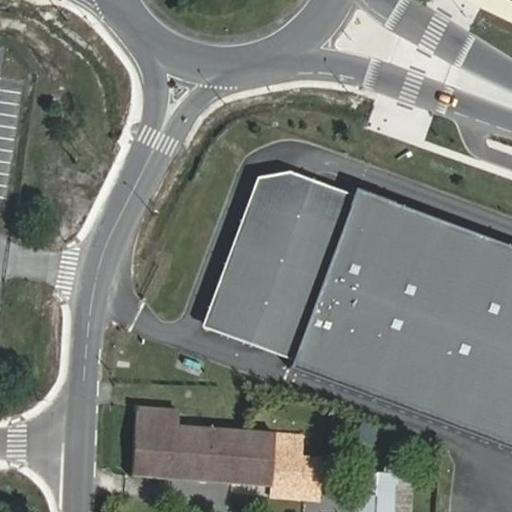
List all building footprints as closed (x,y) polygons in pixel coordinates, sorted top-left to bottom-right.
[(291,367),(353,202),(324,191),(261,190),(206,335),(291,367)] [(291,367),(288,375),(462,440),(511,458),(511,256),(355,197),(353,202),(291,367)] [(178,411),(135,408),(131,477),(270,486),(274,434),(177,427),(178,411)] [(274,434),(270,486),(316,489),(318,462),(301,461),(303,436),(274,434)] [(391,511),(393,475),(361,473),(359,511),(391,511)]
